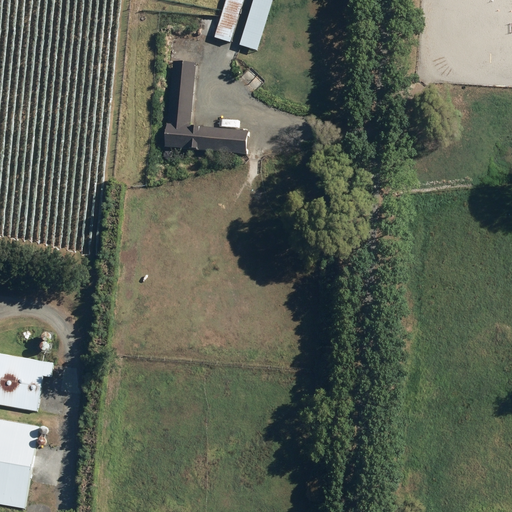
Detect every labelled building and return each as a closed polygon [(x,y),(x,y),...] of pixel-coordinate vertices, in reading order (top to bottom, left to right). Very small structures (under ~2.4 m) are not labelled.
[(248,0),(230,0),(219,37),(235,42),(248,0)] [(277,0),(257,0),(244,45),(263,51),(277,0)] [(201,64),(176,62),(170,146),(256,153),(257,129),(196,124),(201,64)] [(58,364),(0,354),(0,404),(39,411),(46,374),(56,376),(58,364)] [(0,502),(31,508),(44,430),(0,421),(0,502)]
